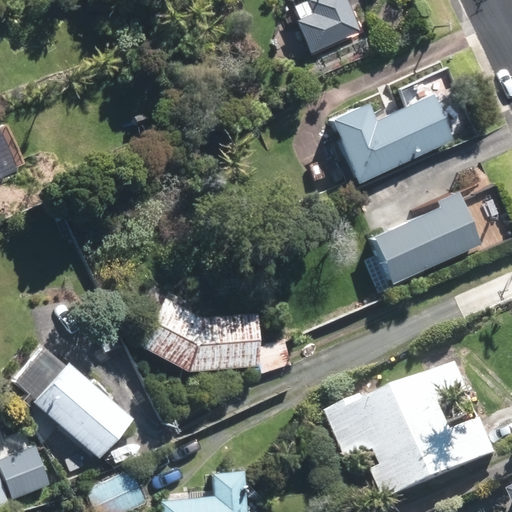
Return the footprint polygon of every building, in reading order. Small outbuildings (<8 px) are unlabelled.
[(340,0),(308,0),(314,11),(298,19),(311,47),(353,29),(340,0)] [(358,106),(330,118),(355,175),(444,136),(428,100),(367,127),(358,106)] [(332,164),(322,145),(301,157),(311,175),(332,164)] [(451,200),(371,236),(389,277),(470,241),(451,200)] [(251,360),(248,318),(198,321),(161,301),(140,340),(184,364),(251,360)] [(96,447),(122,416),(65,366),(38,397),(96,447)] [(368,399),(334,413),(353,456),(383,444),(393,469),(382,473),(391,493),(491,451),(479,425),(453,435),(440,404),(466,393),(456,369),(370,405),(368,399)] [(28,449),(0,460),(0,467),(10,493),(41,481),(28,449)] [(124,470),(85,488),(96,511),(106,511),(137,498),(124,470)] [(238,511),(235,471),(212,473),(214,498),(159,503),(159,511),(238,511)]
